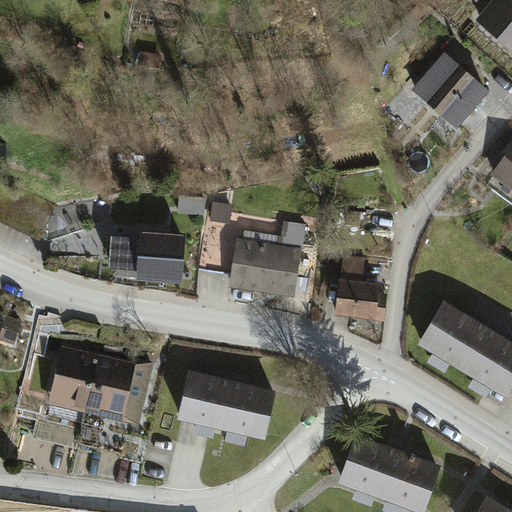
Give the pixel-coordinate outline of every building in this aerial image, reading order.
[(511,0),(498,0),(482,20),(511,45),(511,0)] [(229,31),(218,26),(213,38),(225,42),(229,31)] [(485,88),(448,55),(417,91),(454,123),(485,88)] [(511,149),(495,173),(511,185),(511,149)] [(1,179),(0,180),(0,217),(15,186),(1,179)] [(29,192),(15,186),(0,217),(13,224),(29,192)] [(42,199),(29,192),(13,224),(27,230),(42,199)] [(136,196),(113,196),(113,206),(136,206),(136,196)] [(205,198),(181,197),(180,213),(204,214),(205,198)] [(56,205),(42,199),(27,230),(41,237),(56,205)] [(238,241),(232,282),(293,292),(294,289),(307,291),(309,278),(296,276),(304,227),(287,224),(283,248),(238,241)] [(113,236),(110,269),(140,270),(140,280),(185,284),(189,233),(143,230),(142,237),(113,236)] [(345,256),(338,312),(383,318),(386,296),(377,295),(379,284),(362,282),(365,258),(345,256)] [(511,381),(511,343),(444,303),(421,340),(437,350),(430,361),(444,369),(450,358),(478,374),(471,386),(485,394),(491,383),(506,391),(511,381)] [(0,336),(14,341),(20,322),(3,316),(1,321),(0,320),(0,336)] [(87,413),(101,352),(63,343),(50,405),(87,413)] [(138,361),(101,352),(87,413),(141,426),(154,363),(138,358),(138,361)] [(275,392),(190,373),(181,414),(199,419),(196,431),(212,434),(215,422),(231,426),(228,439),(244,442),(247,429),(265,434),(275,392)] [(357,437),(342,478),(360,484),(356,496),(371,501),(375,490),(391,495),(386,507),(399,511),(401,511),(405,500),(423,507),(438,467),(415,459),(416,455),(412,454),(411,457),(357,437)] [(511,511),(488,497),(478,511),(511,511)]
